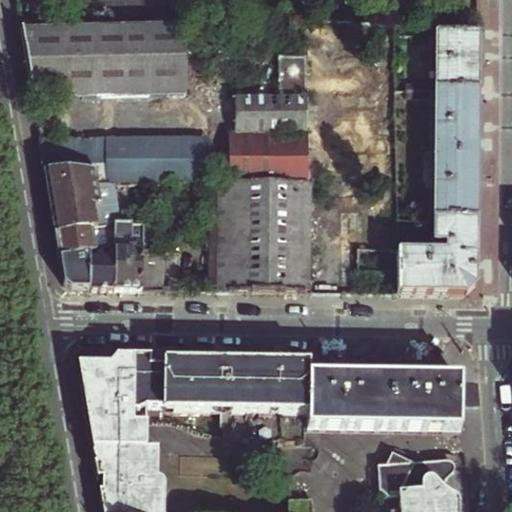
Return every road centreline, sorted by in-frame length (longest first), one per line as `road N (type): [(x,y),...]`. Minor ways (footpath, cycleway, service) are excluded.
road 1 (residential): [(35,318),(484,325)]
road 2 (residential): [(510,0),(507,325)]
road 3 (residential): [(67,511),(35,318)]
road 4 (residential): [(35,318),(0,126)]
road 5 (residential): [(484,325),(495,511)]
